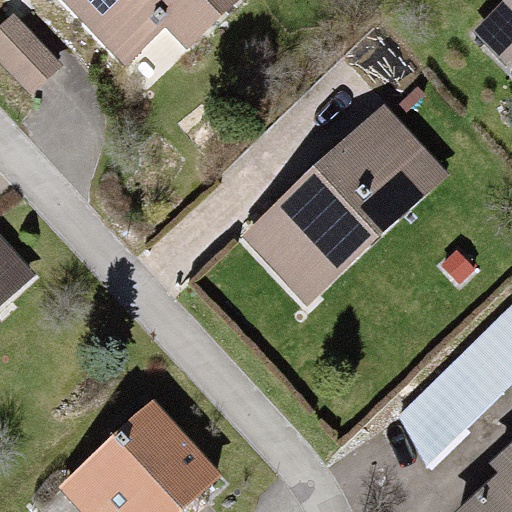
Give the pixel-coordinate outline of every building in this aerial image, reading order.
[(195,46),(243,0),(63,0),(124,62),(168,19),(195,46)] [(511,0),(503,0),(473,30),(504,61),(511,53),(511,0)] [(19,14),(0,30),(0,65),(30,100),(66,68),(19,14)] [(388,119),(247,242),(307,310),(447,186),(388,119)] [(0,247),(0,306),(30,280),(0,247)] [(511,325),(399,434),(432,468),(511,392),(511,325)] [(155,413),(72,484),(96,511),(185,511),(217,484),(155,413)] [(460,511),(511,511),(511,475),(506,469),(460,511)]
